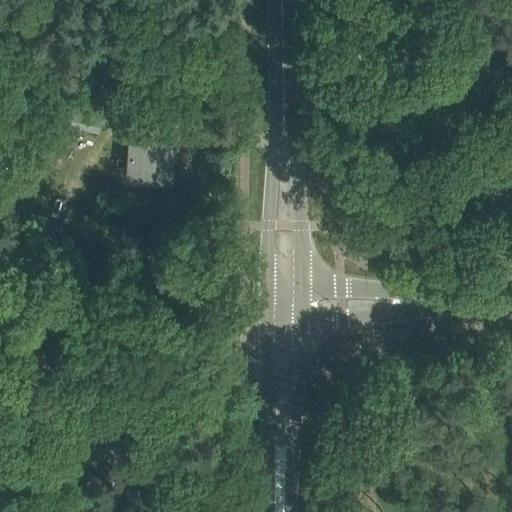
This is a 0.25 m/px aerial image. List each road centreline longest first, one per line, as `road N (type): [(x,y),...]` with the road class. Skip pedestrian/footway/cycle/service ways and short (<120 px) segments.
road 1 (tertiary): [(282,305),(285,0)]
road 2 (tertiary): [(282,305),(511,297)]
road 3 (tertiary): [(281,511),(282,305)]
